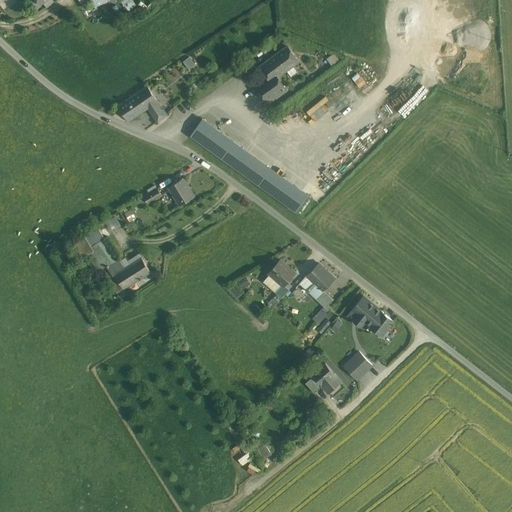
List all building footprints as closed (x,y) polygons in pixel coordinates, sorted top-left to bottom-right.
[(136,6),(132,0),(120,0),(128,12),(136,6)] [(271,81),(276,78),(286,70),(292,65),(298,61),(287,47),(271,59),(261,66),(261,67),(260,68),(261,68),(262,68),(271,81)] [(267,55),(258,62),(261,66),(271,59),(267,55)] [(292,65),(286,70),(291,77),(297,72),(292,65)] [(276,78),(271,81),(260,88),(267,98),(272,94),(282,87),(276,78)] [(148,85),(118,105),(129,121),(148,108),(158,101),(148,85)] [(168,115),(158,101),(148,108),(158,122),(168,115)] [(243,149),(202,119),(191,136),(231,165),(243,149)] [(308,196),(243,149),(231,165),(297,212),(308,196)] [(183,179),(169,187),(180,205),(194,196),(189,187),(188,188),(183,179)] [(158,188),(144,197),(148,204),(162,195),(158,188)] [(148,204),(144,197),(139,200),(143,207),(148,204)] [(130,222),(136,218),(131,209),(125,212),(130,222)] [(110,231),(121,224),(115,214),(104,222),(110,231)] [(104,268),(107,266),(118,259),(97,226),(83,234),(94,252),(104,268)] [(94,252),(83,234),(68,243),(79,262),(89,255),(94,252)] [(94,252),(89,255),(98,272),(104,268),(94,252)] [(124,257),(120,260),(125,269),(142,258),(139,253),(126,261),(124,257)] [(125,269),(115,276),(124,289),(151,272),(142,258),(125,269)] [(125,269),(120,260),(119,259),(118,259),(107,266),(113,277),(115,276),(125,269)] [(295,273),(280,260),(268,273),(269,274),(281,284),(283,286),(295,273)] [(330,274),(319,264),(307,275),(315,283),(318,286),(330,274)] [(281,284),(269,274),(262,281),(274,292),(281,284)] [(330,274),(318,286),(315,283),(308,291),(315,298),(323,290),(335,279),(330,274)] [(245,275),(236,280),(241,288),(250,283),(245,275)] [(300,283),(308,291),(315,283),(307,275),(300,283)] [(115,276),(113,277),(105,282),(113,296),(124,289),(115,276)] [(238,296),(242,292),(233,284),(230,288),(238,296)] [(280,290),(273,298),(278,302),(285,294),(280,290)] [(323,290),(315,298),(324,306),(327,309),(334,301),(323,290)] [(363,296),(353,310),(348,315),(361,326),(365,320),(370,325),(382,335),(393,321),(363,296)] [(273,309),(278,302),(273,298),(268,304),(273,309)] [(325,313),(328,310),(327,309),(324,306),(312,319),(317,324),(326,314),(325,313)] [(359,351),(344,366),(357,380),(372,365),(359,351)] [(341,381),(325,363),(313,374),(314,375),(311,378),(319,388),(323,385),(329,392),(341,381)] [(311,378),(305,383),(314,393),(319,388),(311,378)] [(238,459),(242,464),(254,456),(250,451),(238,459)]
